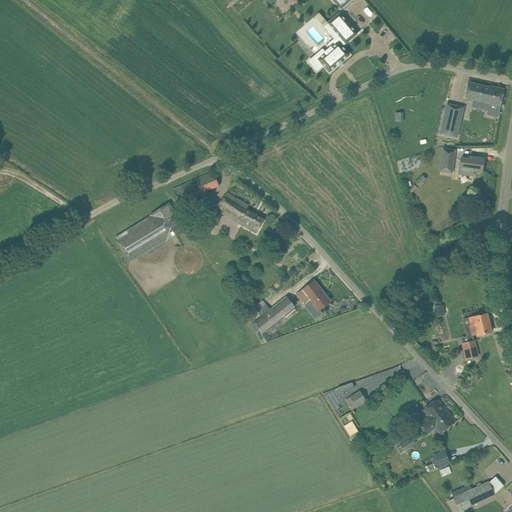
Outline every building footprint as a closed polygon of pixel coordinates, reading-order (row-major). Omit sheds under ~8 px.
[(337,0),(335,3),(341,9),(351,0),(337,0)] [(322,50),(309,61),(317,71),(323,65),(329,72),(337,65),(342,61),(349,55),(342,47),(340,45),(344,41),(346,43),(357,34),(339,13),(328,23),(328,24),(339,36),(335,39),(328,45),(330,47),(324,52),(322,50)] [(468,83),(465,98),(473,99),(478,100),(477,106),(488,108),(487,111),(486,115),(497,117),(503,89),(494,87),(494,89),(489,87),(468,83)] [(446,103),(439,134),(458,138),(464,107),(446,103)] [(443,149),(440,171),(452,172),(455,151),(443,149)] [(484,159),(474,158),(469,157),(468,160),(461,159),(459,176),(473,178),(474,171),(482,172),(484,159)] [(179,203),(219,186),(213,171),(173,189),(179,203)] [(248,205),(227,193),(214,208),(238,223),(256,233),(264,219),(246,209),(248,205)] [(151,216),(114,238),(129,264),(166,241),(167,242),(185,230),(169,204),(151,215),(151,216)] [(204,235),(217,226),(212,219),(199,228),(204,235)] [(314,281),(297,294),(305,304),(304,305),(315,319),(323,314),(319,310),(329,302),(321,292),(322,291),(314,281)] [(262,334),(295,307),(286,296),(270,309),(263,300),(255,306),(254,303),(246,308),(255,323),(251,325),(255,332),(259,330),(262,334)] [(436,312),(445,314),(447,307),(438,304),(436,312)] [(487,314),(469,318),(472,335),(477,334),(478,336),(491,332),(487,314)] [(409,321),(404,325),(412,335),(411,336),(415,340),(424,332),(417,324),(420,322),(415,316),(409,321)] [(474,341),(462,344),(466,359),(478,356),(474,341)] [(360,391),(350,397),(356,408),(366,401),(360,391)] [(422,428),(447,410),(442,404),(441,404),(437,399),(422,411),(426,416),(418,422),(422,428)] [(455,422),(447,410),(422,428),(427,434),(435,427),(440,433),(455,422)] [(401,454),(416,443),(412,438),(397,449),(401,454)] [(437,468),(450,463),(445,451),(433,456),(437,468)] [(488,481),(493,491),(500,488),(496,477),(488,481)] [(455,498),(451,500),(457,511),(493,494),(488,482),(455,498)]
